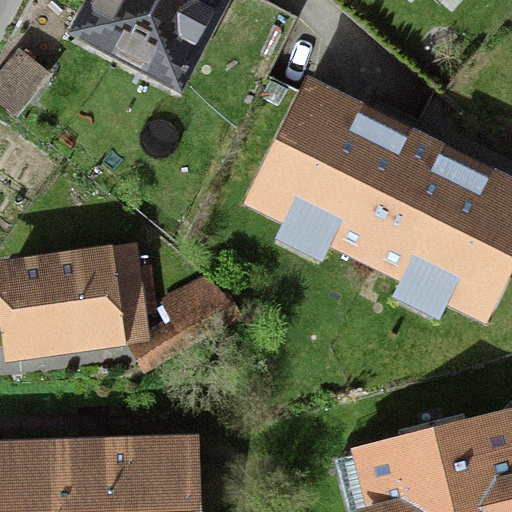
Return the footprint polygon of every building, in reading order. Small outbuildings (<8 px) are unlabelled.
[(177,89),(226,0),(100,0),(80,36),(177,89)] [(24,52),(0,79),(0,95),(18,111),(50,74),(24,52)] [(489,315),(511,265),(511,187),(309,92),(256,206),(489,315)] [(10,273),(20,343),(149,325),(139,254),(10,273)] [(182,321),(141,343),(152,364),(236,320),(216,273),(173,298),(182,321)] [(357,449),(375,511),(511,511),(511,443),(501,407),(357,449)] [(0,511),(191,511),(189,450),(108,453),(108,445),(79,446),(80,454),(0,456),(0,511)]
